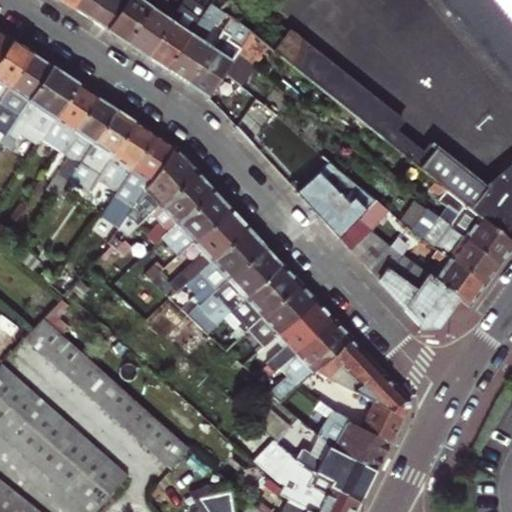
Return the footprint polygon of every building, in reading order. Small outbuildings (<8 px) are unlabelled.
[(84,0),(63,0),(78,9),(84,0)] [(112,31),(133,0),(84,0),(78,9),(112,31)] [(161,0),(133,0),(112,31),(131,44),(161,0)] [(161,0),(131,44),(151,57),(185,7),(176,2),(177,0),(161,0)] [(151,57),(170,69),(211,11),(205,6),(209,0),(190,0),(185,7),(151,57)] [(193,84),(242,15),(228,6),(219,0),(218,0),(211,11),(170,69),(193,84)] [(417,12),(433,33),(432,81),(443,73),(460,74),(470,66),(420,0),(384,0),(384,11),(401,12),(401,4),(417,5),(417,12)] [(511,0),(455,0),(511,69),(511,0)] [(211,97),(228,73),(243,51),(259,28),(242,15),(193,84),(209,95),(211,97)] [(0,62),(17,41),(0,29),(0,62)] [(304,33),(287,52),(301,63),(317,43),(304,33)] [(0,104),(36,53),(17,41),(0,62),(0,104)] [(413,121),(317,43),(301,63),(326,84),(424,164),(434,153),(406,129),(413,121)] [(36,53),(0,104),(0,131),(5,124),(14,129),(14,128),(57,67),(36,53)] [(245,53),(228,73),(243,85),(260,65),(245,53)] [(57,67),(14,128),(34,142),(24,155),(29,158),(43,138),(82,83),(57,67)] [(78,130),(101,96),(82,83),(43,138),(63,152),(78,130)] [(120,108),(101,96),(78,130),(87,137),(75,155),(77,157),(66,174),(72,179),(120,108)] [(244,123),(261,133),(275,109),(258,99),(244,123)] [(120,108),(72,179),(90,193),(100,177),(139,121),(120,108)] [(100,177),(118,190),(158,133),(139,121),(100,177)] [(138,205),(178,147),(176,145),(158,133),(118,190),(138,205)] [(200,171),(178,147),(138,205),(130,217),(142,225),(157,212),(200,171)] [(511,173),(495,188),(447,149),(429,168),(462,195),(509,233),(511,229),(511,173)] [(167,236),(217,189),(200,171),(157,212),(165,221),(151,235),(158,244),(167,236)] [(433,271),(411,253),(423,238),(395,217),(355,185),(345,196),(323,217),(425,326),(443,324),(464,296),(439,275),(433,271)] [(167,236),(185,254),(235,208),(217,189),(167,236)] [(318,212),(323,217),(345,196),(340,192),(318,212)] [(511,235),(509,233),(462,195),(446,215),(506,264),(511,257),(511,235)] [(490,285),(506,264),(446,215),(434,206),(418,226),(426,233),(443,247),(490,285)] [(235,208),(185,254),(178,261),(195,282),(216,262),(253,228),(235,208)] [(418,226),(400,212),(395,217),(423,238),(426,233),(418,226)] [(216,262),(231,279),(268,244),(253,228),(216,262)] [(114,244),(119,247),(124,242),(120,238),(114,244)] [(129,247),(124,242),(119,247),(124,252),(129,247)] [(231,313),(285,262),(268,244),(231,279),(214,295),(231,313)] [(490,285),(443,247),(437,254),(443,258),(449,263),(439,275),(464,296),(475,305),(490,285)] [(149,258),(140,267),(156,281),(164,274),(149,258)] [(449,263),(443,258),(433,271),(439,275),(449,263)] [(303,281),(285,262),(231,313),(248,332),(253,328),(303,281)] [(303,281),(253,328),(270,347),(282,336),(321,300),(303,281)] [(259,376),(267,383),(337,318),(321,300),(282,336),(292,346),(259,376)] [(321,370),(356,338),(337,318),(267,383),(282,397),(287,402),(321,370)] [(28,339),(37,347),(55,327),(46,319),(28,339)] [(55,327),(37,347),(47,356),(65,336),(55,327)] [(75,345),(65,336),(47,356),(56,365),(75,345)] [(412,399),(356,338),(321,370),(378,398),(409,414),(413,406),(412,399)] [(75,345),(56,365),(66,373),(84,353),(75,345)] [(94,362),(84,353),(66,373),(76,382),(94,362)] [(85,391),(103,371),(94,362),(76,382),(85,391)] [(0,369),(0,387),(14,372),(5,364),(0,369)] [(85,391),(95,399),(113,379),(103,371),(85,391)] [(0,393),(7,400),(24,381),(14,372),(0,387),(0,393)] [(104,408),(123,388),(113,379),(95,399),(104,408)] [(34,390),(24,381),(7,400),(16,409),(34,390)] [(132,397),(123,388),(104,408),(114,417),(132,397)] [(34,390),(16,409),(25,418),(43,398),(34,390)] [(124,426),(142,406),(132,397),(114,417),(124,426)] [(52,407),(43,398),(25,418),(35,426),(52,407)] [(409,414),(378,398),(370,413),(347,401),(340,415),(395,442),(409,414)] [(0,407),(0,427),(16,409),(7,400),(0,407)] [(330,420),(322,434),(330,442),(383,468),(395,442),(340,415),(337,413),(322,400),(315,407),(330,420)] [(124,426),(134,435),(152,414),(142,406),(124,426)] [(52,407),(35,426),(44,435),(62,416),(52,407)] [(16,409),(0,427),(0,431),(7,438),(25,418),(16,409)] [(270,409),(259,421),(283,442),(293,431),(270,409)] [(152,414),(134,435),(143,443),(162,423),(152,414)] [(44,435),(54,444),(71,425),(62,416),(44,435)] [(7,438),(17,447),(35,426),(25,418),(7,438)] [(143,443),(153,452),(171,432),(162,423),(143,443)] [(63,452),(81,433),(71,425),(54,444),(63,452)] [(26,455),(44,435),(35,426),(17,447),(26,455)] [(302,440),(293,431),(283,442),(291,450),(292,451),(302,440)] [(330,442),(322,434),(318,431),(312,439),(301,459),(307,465),(319,474),(311,486),(329,495),(334,487),(366,503),(383,468),(330,442)] [(171,432),(153,452),(162,460),(180,440),(171,432)] [(63,452),(72,461),(90,442),(81,433),(63,452)] [(26,455),(35,464),(54,444),(44,435),(26,455)] [(190,449),(180,440),(162,460),(172,470),(190,449)] [(83,471),(100,451),(90,442),(72,461),(83,471)] [(45,472),(63,452),(54,444),(35,464),(45,472)] [(284,493),(312,507),(321,511),(361,511),(366,503),(334,487),(329,495),(311,486),(319,474),(307,465),(301,459),(292,451),(291,450),(268,475),(285,490),(284,493)] [(83,471),(92,479),(109,460),(100,451),(83,471)] [(45,472),(54,481),(72,461),(63,452),(45,472)] [(109,460),(92,479),(101,488),(119,468),(109,460)] [(65,490),(83,471),(72,461),(54,481),(65,490)] [(128,478),(119,468),(101,488),(111,497),(128,478)] [(65,490),(74,499),(92,479),(83,471),(65,490)] [(92,479),(74,499),(83,507),(101,488),(92,479)] [(0,482),(0,505),(13,489),(2,480),(0,482)] [(227,511),(236,508),(238,507),(229,484),(191,494),(204,511),(227,511)] [(97,511),(111,497),(101,488),(83,507),(88,511),(97,511)] [(13,489),(0,505),(0,510),(2,511),(10,511),(23,497),(13,489)] [(10,511),(27,511),(33,506),(23,497),(10,511)] [(262,504),(271,511),(321,511),(312,507),(309,511),(279,511),(267,499),(262,504)]
